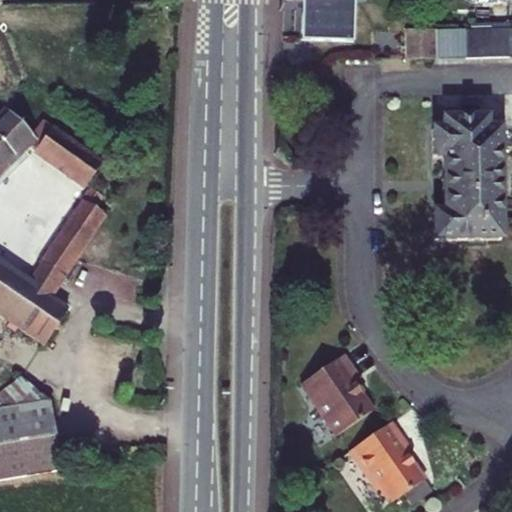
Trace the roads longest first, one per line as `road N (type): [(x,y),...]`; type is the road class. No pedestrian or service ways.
road 1 (primary): [(203,182),(195,511)]
road 2 (primary): [(239,511),(245,183)]
road 3 (residential): [(361,184),(363,290),(378,334),(433,397),(511,412)]
road 4 (residential): [(511,80),(361,81),(361,184)]
road 5 (primary): [(245,183),(249,0)]
road 6 (primary): [(211,0),(203,182)]
